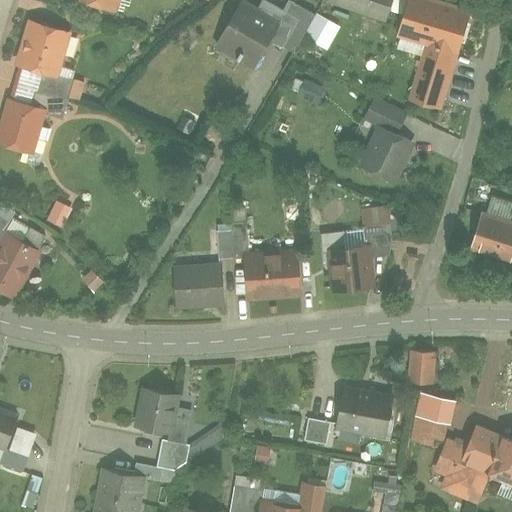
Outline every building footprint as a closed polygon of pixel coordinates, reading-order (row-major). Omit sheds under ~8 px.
[(77,0),(76,3),(120,15),(123,0),(77,0)] [(266,0),(264,0),(259,10),(285,25),(277,40),(299,53),(320,15),(292,0),(291,0),(286,11),(266,0)] [(389,23),(397,0),(331,0),(331,2),(389,23)] [(427,46),(462,53),(472,5),(448,0),(408,0),(400,40),(427,46)] [(219,48),(260,71),(277,40),(285,25),(259,10),(244,2),(219,48)] [(26,69),(61,79),(64,69),(75,33),(30,20),(17,67),(26,69)] [(450,110),(462,53),(427,46),(416,103),(450,110)] [(22,85),(72,99),(80,73),(64,69),(61,79),(26,69),(22,85)] [(304,98),(320,104),(327,87),(311,81),(304,98)] [(22,85),(17,102),(49,111),(68,116),(72,99),(22,85)] [(382,124),(401,134),(412,113),(379,95),(368,117),(382,124)] [(0,138),(0,148),(36,158),(49,111),(17,102),(11,100),(0,138)] [(360,167),(395,186),(418,143),(401,134),(382,124),(360,167)] [(54,223),(70,229),(78,210),(62,203),(54,223)] [(368,226),(398,225),(397,209),(367,210),(368,226)] [(477,264),(511,273),(511,224),(490,218),(477,264)] [(250,257),(256,257),(255,224),(238,224),(238,231),(239,258),(250,257)] [(223,258),(239,258),(238,231),(222,232),(223,258)] [(0,254),(0,288),(20,300),(46,252),(11,233),(0,254)] [(380,289),(374,247),(330,253),(335,295),(380,289)] [(252,298),(307,296),(305,255),(256,257),(250,257),(252,298)] [(230,309),(228,264),(176,266),(178,311),(230,309)] [(97,294),(106,285),(94,273),(85,281),(97,294)] [(400,300),(405,281),(395,279),(391,298),(400,300)] [(411,381),(440,382),(441,352),(413,351),(411,381)] [(138,430),(178,436),(183,408),(185,394),(145,388),(138,430)] [(348,389),(341,428),(391,436),(397,397),(348,389)] [(457,399),(426,393),(417,440),(448,446),(450,435),(457,399)] [(24,413),(0,404),(0,447),(10,451),(24,413)] [(199,410),(183,408),(178,436),(177,441),(193,444),(199,410)] [(312,439),(332,442),(336,421),(315,418),(312,439)] [(444,487),(483,503),(496,472),(511,479),(511,436),(476,421),(467,442),(450,435),(448,446),(436,470),(449,475),(444,487)] [(274,462),(275,446),(262,446),(262,462),(274,462)] [(94,511),(144,511),(151,476),(103,467),(94,511)] [(308,507),(307,511),(328,511),(333,486),(312,483),(308,507)] [(242,485),(238,511),(267,511),(269,500),(271,490),(242,485)] [(307,511),(308,507),(269,500),(267,511),(307,511)]
